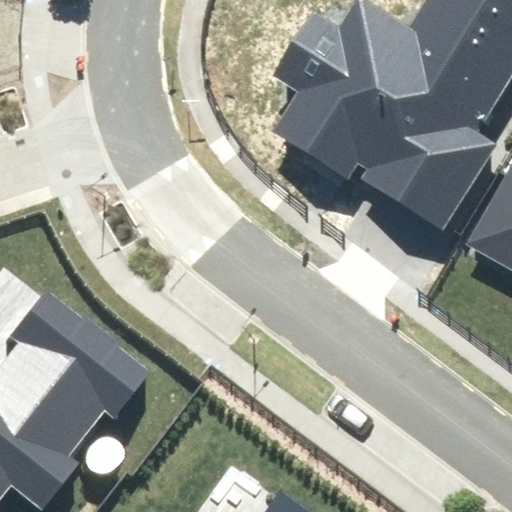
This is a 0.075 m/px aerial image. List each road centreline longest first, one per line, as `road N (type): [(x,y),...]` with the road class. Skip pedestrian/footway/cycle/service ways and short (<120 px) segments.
road 1 (residential): [(511,476),(265,289),(183,212),(132,125)]
road 2 (residential): [(132,125),(0,175)]
road 3 (residential): [(132,125),(134,0)]
